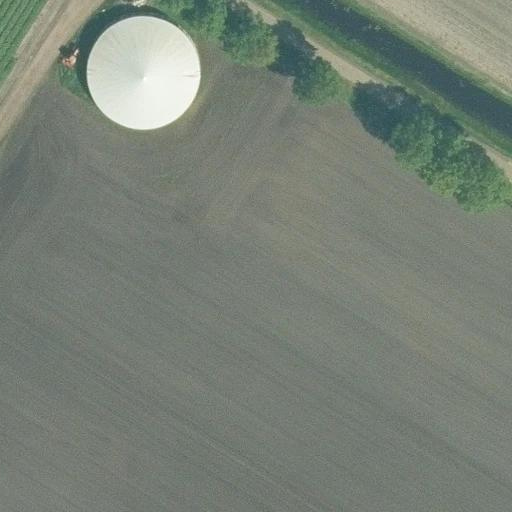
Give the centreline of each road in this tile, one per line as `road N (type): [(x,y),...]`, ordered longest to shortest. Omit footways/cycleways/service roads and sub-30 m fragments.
road 1 (unclassified): [(511,173),(234,0)]
road 2 (track): [(92,0),(0,121)]
